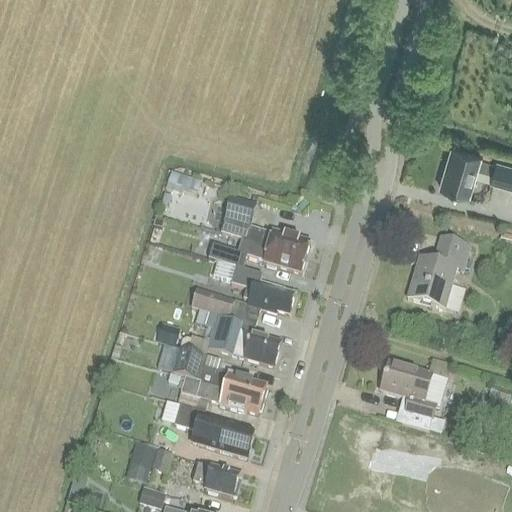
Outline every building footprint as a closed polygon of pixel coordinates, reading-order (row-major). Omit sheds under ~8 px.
[(480,157),(451,149),(439,190),(468,198),(476,170),(492,175),(490,183),(511,189),(511,166),(496,162),(495,164),(479,160),(480,157)] [(172,178),(167,193),(183,197),(187,182),(172,178)] [(164,197),(161,207),(169,209),(172,199),(164,197)] [(241,243),(305,262),(310,246),(285,239),(286,236),(276,234),(276,236),(272,235),(271,237),(250,231),(253,218),(256,208),(230,201),(227,211),(221,237),(241,243)] [(154,222),(153,228),(162,230),(164,224),(154,222)] [(456,273),(463,275),(470,249),(441,241),(434,265),(419,261),(407,302),(444,313),(456,273)] [(305,262),(241,243),(238,255),(250,259),(250,261),(263,264),(263,266),(266,267),(266,270),(275,273),(276,270),(301,278),(305,262)] [(210,262),(237,270),(240,258),(213,251),(210,262)] [(243,303),(249,305),(248,310),(246,317),(258,321),(260,313),(276,318),(277,316),(289,319),(295,298),(283,295),(283,293),(260,286),(262,278),(236,270),(231,288),(246,292),(243,303)] [(217,320),(229,323),(235,305),(196,294),(191,312),(217,320)] [(229,323),(217,320),(208,352),(274,371),(281,346),(239,334),(241,327),(229,323)] [(165,348),(175,351),(181,333),(162,328),(157,346),(165,348)] [(185,381),(185,382),(264,404),(267,393),(265,393),(266,389),(245,383),(245,381),(228,376),(228,378),(204,371),(207,360),(180,353),(173,377),(185,381)] [(432,362),(427,377),(432,379),(444,382),(446,383),(450,368),(432,362)] [(405,416),(432,423),(436,410),(424,407),(432,379),(427,377),(388,366),(380,395),(408,403),(405,416)] [(169,386),(179,389),(181,381),(171,379),(169,386)] [(264,404),(185,382),(181,397),(202,403),(219,408),(218,410),(236,415),(236,413),(258,419),(259,415),(261,415),(264,404)] [(199,414),(202,403),(181,397),(178,408),(180,408),(199,414)] [(215,454),(247,464),(254,438),(222,429),(203,423),(205,416),(199,414),(180,408),(174,429),(195,435),(192,447),(215,454)] [(150,475),(156,453),(135,446),(129,468),(150,475)] [(168,477),(173,458),(159,454),(153,472),(168,477)] [(217,497),(236,502),(240,487),(237,486),(240,479),(211,470),(197,466),(192,484),(205,488),(204,493),(208,494),(207,496),(216,499),(217,497)] [(67,503),(80,507),(83,495),(71,491),(67,503)] [(140,507),(157,511),(163,511),(167,499),(144,493),(140,507)]
